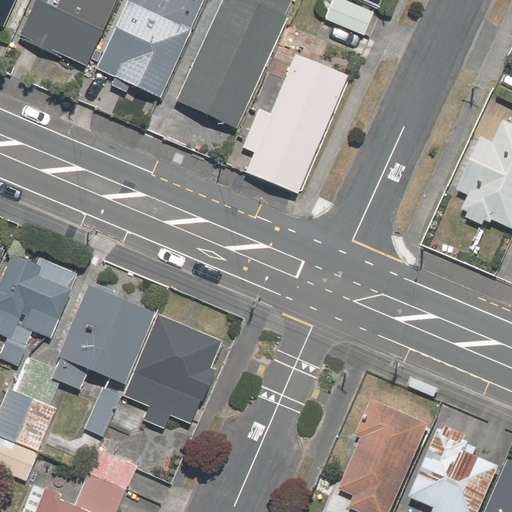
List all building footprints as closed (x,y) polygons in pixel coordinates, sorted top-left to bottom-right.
[(0,0),(0,33),(15,0),(0,0)] [(32,0),(15,39),(83,70),(114,0),(32,0)] [(123,0),(88,76),(154,107),(202,0),(123,0)] [(219,0),(171,105),(230,132),(281,20),(238,0),(219,0)] [(333,0),(324,21),(364,40),(376,14),(346,0),(333,0)] [(346,0),(376,14),(382,0),(346,0)] [(251,155),(241,174),(292,198),(347,77),(293,52),(265,112),(255,107),(236,148),(251,155)] [(494,141),(485,137),(458,196),(471,202),(462,222),(511,244),(511,128),(502,124),(494,141)] [(49,273),(53,264),(36,256),(32,264),(12,255),(0,281),(0,341),(22,351),(26,341),(44,349),(73,284),(49,273)] [(153,317),(84,286),(44,376),(77,391),(84,375),(120,391),(153,317)] [(223,348),(153,317),(120,391),(116,401),(143,413),(140,420),(162,430),(166,421),(187,430),(223,348)] [(57,413),(5,387),(0,396),(0,472),(22,484),(57,413)] [(391,511),(429,426),(364,398),(346,438),(355,441),(332,493),(350,501),(346,511),(347,511),(391,511)] [(479,445),(439,427),(405,504),(422,511),(480,511),(501,466),(475,455),(479,445)] [(116,511),(135,469),(97,453),(74,504),(32,485),(19,511),(116,511)]
